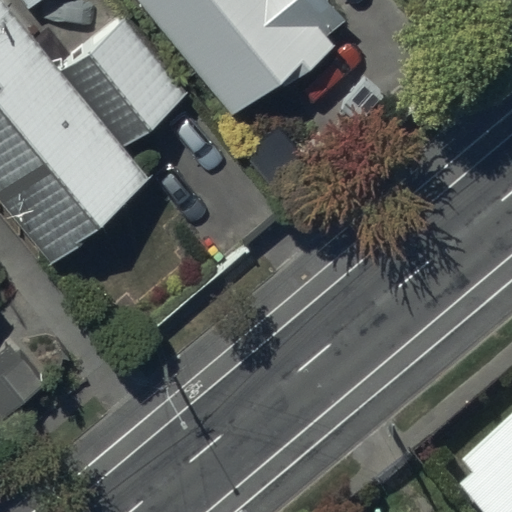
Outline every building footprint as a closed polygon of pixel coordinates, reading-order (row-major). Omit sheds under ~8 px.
[(11,0),(0,0),(0,189),(48,250),(151,170),(125,137),(188,89),(127,10),(60,62),(11,0)] [(144,0),(228,101),(273,64),(282,74),(331,33),(325,26),(344,11),(334,0),(144,0)] [(275,117),(244,143),(280,185),(310,159),(275,117)] [(9,339),(0,347),(0,400),(8,409),(43,380),(9,339)] [(511,511),(511,437),(473,470),(482,481),(468,491),(484,511),(511,511)]
